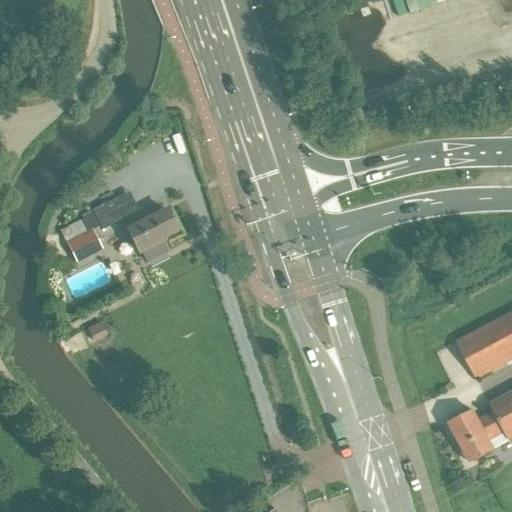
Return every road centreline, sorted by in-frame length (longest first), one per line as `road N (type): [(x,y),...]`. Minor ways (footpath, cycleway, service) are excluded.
road 1 (primary): [(401,511),(315,236)]
road 2 (primary): [(276,246),(370,511)]
road 3 (motorway): [(511,153),(433,157),(300,190)]
road 4 (primary): [(195,0),(262,201)]
road 5 (primary): [(300,190),(235,0)]
road 6 (motorway): [(315,236),(431,208),(511,202)]
road 7 (unclassified): [(120,511),(0,374)]
road 8 (unclassified): [(49,113),(71,98),(105,48),(105,0)]
